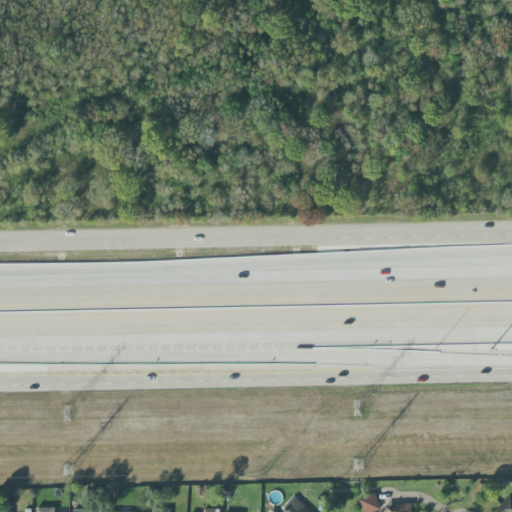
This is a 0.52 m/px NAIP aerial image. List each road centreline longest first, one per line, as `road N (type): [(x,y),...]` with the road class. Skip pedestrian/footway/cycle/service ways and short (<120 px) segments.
road 1 (motorway): [(0,333),(511,367)]
road 2 (primary): [(511,229),(0,239)]
road 3 (motorway): [(0,325),(511,316)]
road 4 (primary): [(0,382),(511,373)]
road 5 (motorway): [(511,292),(0,299)]
road 6 (motorway): [(511,260),(223,295)]
